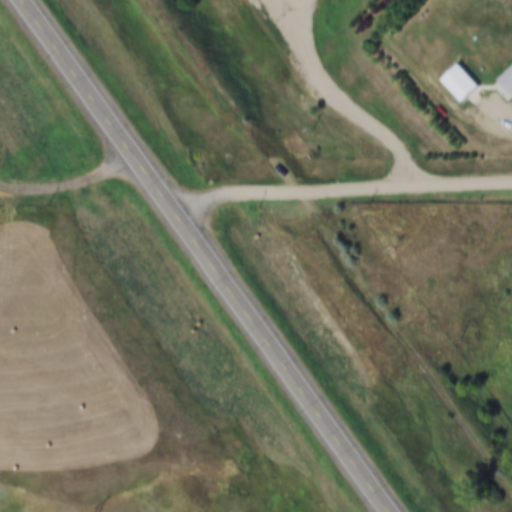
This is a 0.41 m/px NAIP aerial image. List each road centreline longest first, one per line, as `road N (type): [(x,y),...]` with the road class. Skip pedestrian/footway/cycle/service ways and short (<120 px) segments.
road 1 (primary): [(24,0),(394,511)]
road 2 (residential): [(511,180),(168,199)]
